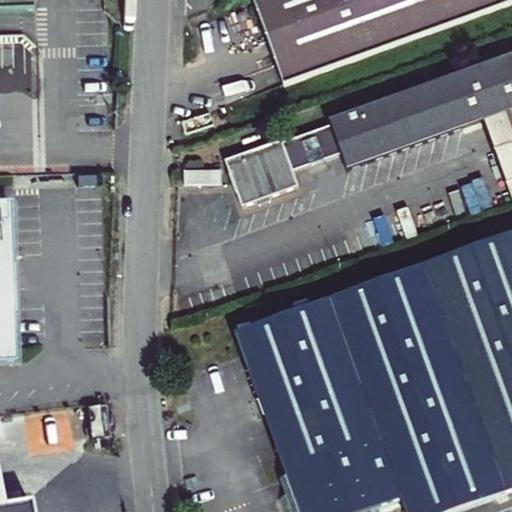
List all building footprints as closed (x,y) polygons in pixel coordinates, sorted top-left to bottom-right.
[(511,0),(252,0),(284,87),(511,3),(511,0)] [(295,173),(344,156),(349,169),(511,110),(511,57),(331,123),(333,127),(285,145),(283,141),(226,161),(242,206),(259,200),(260,203),(272,198),(271,196),(300,185),(295,173)] [(0,363),(12,363),(7,201),(0,201),(0,363)] [(286,511),(288,511),(300,508),(301,511),(372,511),(404,500),(408,511),(460,511),(495,499),(501,502),(511,498),(511,235),(237,335),(294,492),(281,496),(286,511)] [(0,511),(31,511),(30,502),(0,506),(0,511)]
